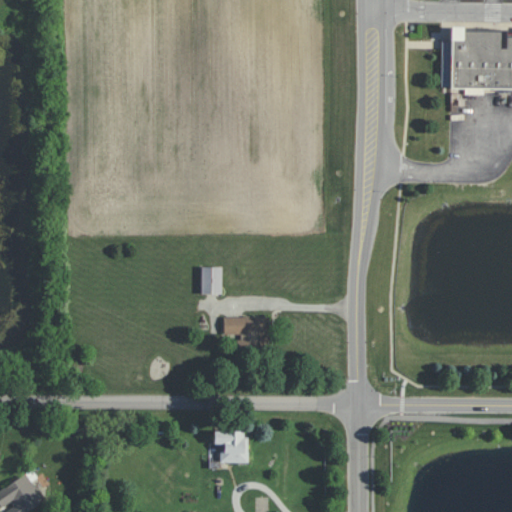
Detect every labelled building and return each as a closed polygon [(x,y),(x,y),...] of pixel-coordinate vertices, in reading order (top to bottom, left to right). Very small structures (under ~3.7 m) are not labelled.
[(450,28),(450,88),(511,88),(511,36),(505,36),(505,29),(450,28)] [(201,293),(222,294),(222,267),(201,266),(201,293)] [(224,316),(224,334),(240,334),(240,346),(269,346),(269,316),(224,316)] [(221,462),(248,463),(248,431),(214,431),(214,443),(222,443),(221,462)] [(0,490),(0,505),(3,510),(4,509),(5,511),(27,511),(45,500),(25,473),(0,490)]
